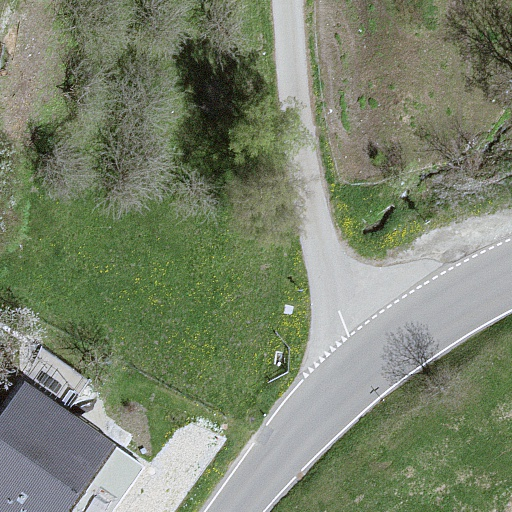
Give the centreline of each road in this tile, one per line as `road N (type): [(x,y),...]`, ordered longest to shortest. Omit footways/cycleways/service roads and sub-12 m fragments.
road 1 (track): [(284,0),(300,146),(348,336),(367,363)]
road 2 (tertiary): [(511,273),(419,325),(350,376),(234,511)]
